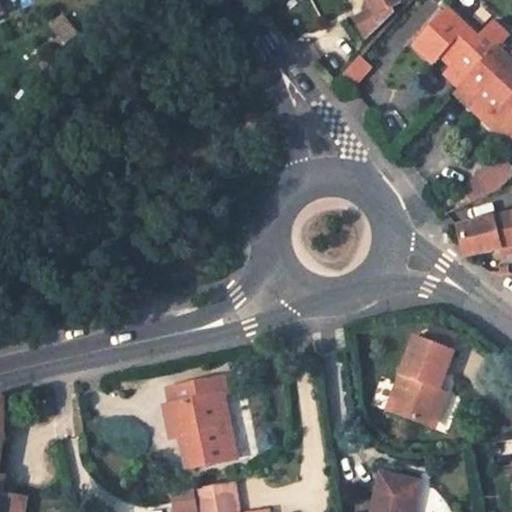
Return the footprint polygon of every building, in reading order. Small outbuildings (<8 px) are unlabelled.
[(403,2),(402,0),(368,0),(374,10),(356,19),(365,38),(395,12),(394,8),(403,2)] [(483,33),(454,5),(448,10),(478,39),(483,33)] [(478,39),(448,10),(414,45),(432,63),(443,53),(453,63),(444,73),(460,88),(493,53),(499,46),(509,36),(494,22),(483,33),(478,39)] [(77,35),(63,17),(51,26),(65,44),(77,35)] [(505,64),(511,58),(499,46),(493,53),(505,64)] [(504,140),(511,131),(511,58),(505,64),(493,53),(460,88),(454,93),(466,105),(472,99),(491,117),(486,123),(504,140)] [(354,88),(373,67),(360,56),(342,77),(354,88)] [(466,105),(486,123),(491,117),(472,99),(466,105)] [(511,178),(511,169),(502,160),(464,192),(473,203),(501,190),(511,178)] [(511,216),(463,228),(470,257),(511,247),(511,216)] [(455,351),(417,336),(387,411),(439,431),(452,394),(441,390),(455,351)] [(229,397),(225,378),(168,390),(171,404),(165,405),(173,442),(186,439),(191,469),(237,460),(228,417),(216,420),(212,400),(229,397)] [(445,433),(459,397),(452,394),(439,431),(445,433)] [(0,511),(26,511),(28,497),(3,492),(0,491),(0,452),(2,452),(5,436),(5,397),(0,398),(0,511)] [(216,420),(228,417),(225,398),(212,400),(216,420)] [(173,442),(178,472),(191,469),(186,439),(173,442)] [(414,511),(420,485),(381,475),(372,511),(414,511)] [(242,511),(238,484),(196,490),(199,511),(242,511)]
